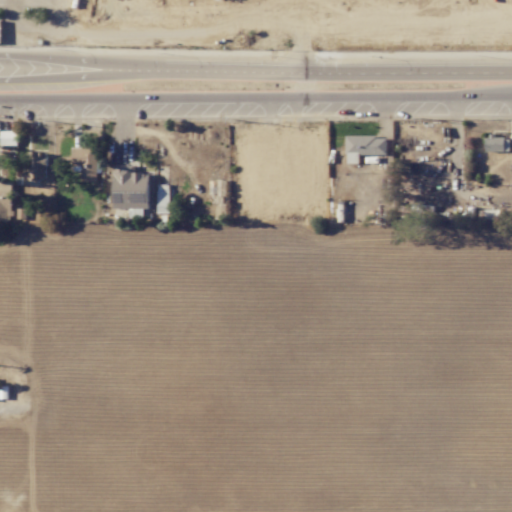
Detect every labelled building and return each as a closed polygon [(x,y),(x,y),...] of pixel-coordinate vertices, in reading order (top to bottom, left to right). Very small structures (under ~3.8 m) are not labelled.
[(17,145),(17,131),(1,130),(0,145),(17,145)] [(387,155),(387,136),(346,136),(346,164),(359,164),(359,155),(387,155)] [(509,136),(486,136),(485,151),(509,152),(509,136)] [(72,149),(72,165),(82,166),(82,182),(97,182),(97,150),(72,149)] [(26,180),(47,179),(47,151),(25,152),(26,180)] [(150,173),(136,173),(136,165),(114,164),(114,208),(150,208),(150,173)] [(157,185),(158,213),(169,212),(168,185),(157,185)]
